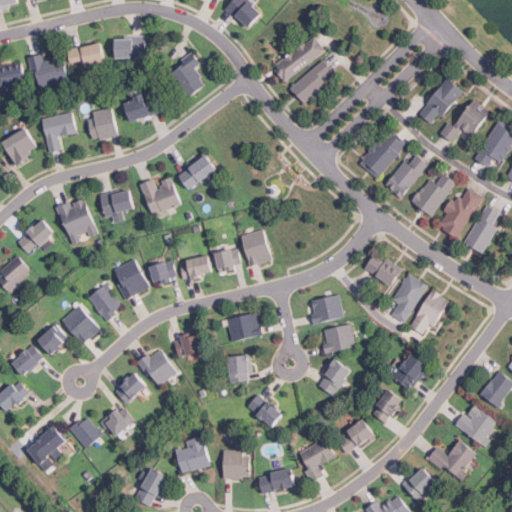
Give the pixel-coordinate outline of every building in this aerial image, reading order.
[(265,11),(251,0),(234,0),(228,8),(251,28),(265,11)] [(276,65),(287,80),(327,50),(316,35),(276,65)] [(117,58),(147,58),(147,37),(117,37),(117,58)] [(71,48),(74,68),(108,62),(105,42),(71,48)] [(66,57),(45,61),(44,53),(32,56),(38,86),(71,79),(66,57)] [(197,67),(203,63),(198,54),(172,69),(188,97),(208,85),(197,67)] [(306,102),(331,82),(327,77),(336,69),(326,58),(292,86),(306,102)] [(0,88),(28,82),(24,63),(0,68),(0,88)] [(436,125),(465,89),(450,76),(421,112),(436,125)] [(135,123),(165,109),(159,96),(149,101),(145,93),(126,102),(135,123)] [(474,136),(493,111),(476,98),(456,124),(451,120),(443,132),(454,141),(464,128),(474,136)] [(120,135),(115,107),(89,112),(95,139),(120,135)] [(63,149),(60,135),(79,132),(75,111),(44,117),(51,151),(63,149)] [(511,146),(511,129),(503,122),(476,154),(493,168),(511,146)] [(4,141),(18,164),(42,150),(28,127),(4,141)] [(377,177),(409,145),(393,128),(361,160),(377,177)] [(430,165),(415,151),(387,182),(402,196),(430,165)] [(182,172),(190,187),(220,170),(211,155),(182,172)] [(511,160),(503,176),(511,181),(511,160)] [(459,180),(446,171),(440,179),(433,175),(414,201),(433,215),(459,180)] [(157,178),(144,182),(154,214),(183,205),(175,176),(158,182),(157,178)] [(460,237),(484,196),(466,186),(442,226),(460,237)] [(111,224),(127,219),(124,212),(138,208),(132,187),(103,196),(111,224)] [(99,230),(87,196),(59,206),(71,240),(99,230)] [(483,252),(506,214),(488,204),(466,242),(483,252)] [(58,232),(46,218),(19,240),(31,253),(58,232)] [(252,265),(274,259),(267,229),(244,234),(252,265)] [(244,266),(239,247),(217,253),(221,271),(244,266)] [(405,268),(380,250),(367,267),(392,285),(405,268)] [(34,270),(21,254),(0,271),(0,277),(11,290),(34,270)] [(215,273),(212,255),(183,260),(187,278),(215,273)] [(129,298),(152,285),(137,258),(113,271),(129,298)] [(180,278),(175,259),(153,265),(158,284),(180,278)] [(430,285),(411,272),(394,299),(400,303),(394,313),(406,321),(430,285)] [(108,319),(126,306),(108,283),(91,297),(108,319)] [(413,325),(431,336),(452,300),(435,289),(413,325)] [(317,323),(346,316),(341,294),(312,300),(317,323)] [(65,318),(85,343),(103,329),(82,304),(65,318)] [(265,335),(262,312),(229,318),(233,340),(265,335)] [(323,331),(329,352),(358,344),(352,323),(323,331)] [(53,353),(70,339),(57,324),(41,338),(53,353)] [(177,338),(183,356),(206,348),(200,330),(177,338)] [(27,374),(45,358),(34,345),(15,361),(27,374)] [(177,372),(163,348),(143,360),(157,384),(177,372)] [(393,365),(399,370),(396,375),(414,388),(432,364),(415,352),(408,362),(400,356),(393,365)] [(253,380),(253,354),(232,354),(232,380),(253,380)] [(320,383),(336,394),(354,369),(339,358),(320,383)] [(511,384),(511,377),(501,369),(483,394),(502,408),(511,394),(511,390),(509,388),(511,384)] [(150,385),(139,371),(118,389),(128,402),(150,385)] [(32,394),(22,379),(0,393),(0,398),(8,410),(32,394)] [(374,409),(387,422),(407,400),(394,388),(374,409)] [(287,412),(261,392),(249,406),(275,426),(287,412)] [(458,425),(486,444),(502,421),(473,402),(458,425)] [(137,418),(122,404),(105,421),(119,436),(137,418)] [(104,433),(88,415),(73,428),(89,447),(104,433)] [(340,442),(354,455),(378,430),(365,417),(340,442)] [(36,442),(50,456),(69,438),(56,424),(36,442)] [(187,440),(188,445),(178,448),(184,471),(213,464),(206,435),(187,440)] [(301,451),(314,481),(327,475),(322,464),(338,457),(330,438),(301,451)] [(450,455),(438,446),(430,457),(461,479),(480,452),(462,439),(450,455)] [(226,449),(226,477),(252,477),(252,449),(226,449)] [(440,480),(424,465),(405,485),(421,500),(440,480)] [(155,506),(173,476),(156,466),(138,496),(155,506)] [(265,492),(299,485),(296,467),(261,474),(265,492)] [(372,511),(415,511),(401,494),(385,506),(380,499),(369,507),(372,511)]
